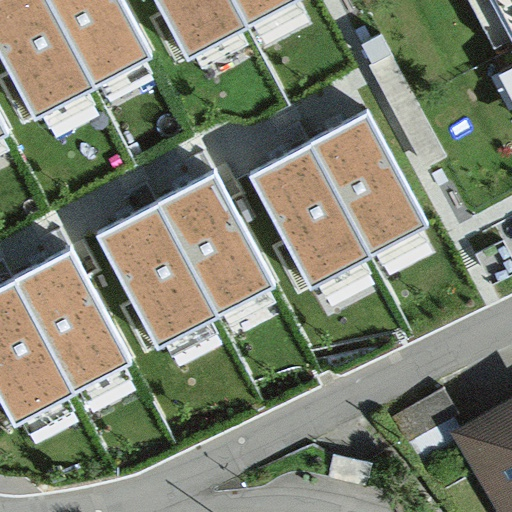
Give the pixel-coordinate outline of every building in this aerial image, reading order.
[(0,0),(0,51),(38,121),(155,56),(123,0),(0,0)] [(156,0),(189,61),(301,0),(156,0)] [(511,0),(494,0),(511,31),(511,0)] [(372,65),(394,53),(383,33),(361,44),(372,65)] [(372,65),(370,66),(425,169),(449,156),(394,53),(372,65)] [(0,137),(10,132),(0,113),(0,137)] [(284,161),(253,179),(313,288),(428,225),(368,115),(342,130),(284,161)] [(131,219),(99,236),(161,347),(276,284),(214,173),(187,188),(131,219)] [(0,290),(0,395),(14,423),(129,364),(72,254),(45,268),(0,290)] [(511,511),(511,390),(461,419),(511,511)]
